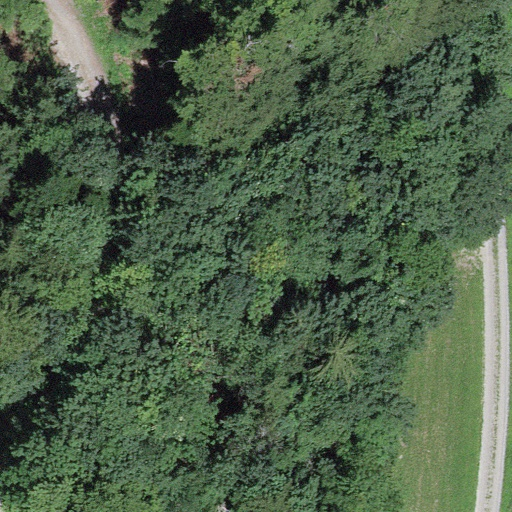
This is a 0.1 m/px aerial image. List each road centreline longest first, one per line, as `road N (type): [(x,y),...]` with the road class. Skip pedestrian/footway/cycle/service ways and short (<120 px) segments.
road 1 (track): [(0,498),(91,324),(113,245),(112,159),(95,68),(59,0)]
road 2 (track): [(484,0),(492,299),(481,511)]
